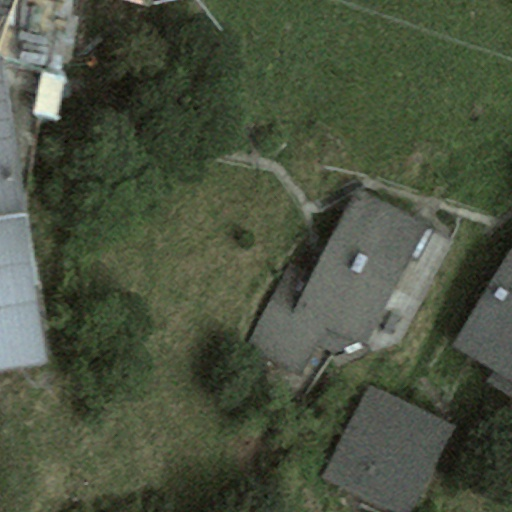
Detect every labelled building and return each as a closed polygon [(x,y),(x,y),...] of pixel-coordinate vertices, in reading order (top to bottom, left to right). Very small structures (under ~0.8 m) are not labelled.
[(0,0),(0,406),(43,401),(22,223),(60,0),(0,0)] [(393,286),(421,233),(359,200),(330,253),(393,286)] [(511,235),(453,329),(511,365),(511,235)] [(393,286),(330,253),(312,286),(289,274),(252,344),(297,366),(310,340),(332,352),(364,339),(393,286)] [(439,454),(449,434),(372,394),(330,475),(394,508),(425,448),(439,454)]
